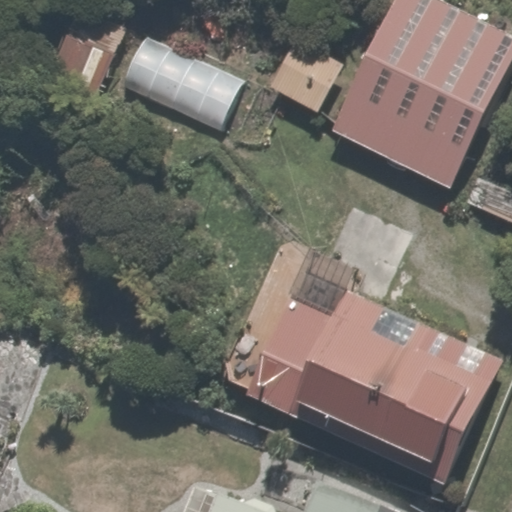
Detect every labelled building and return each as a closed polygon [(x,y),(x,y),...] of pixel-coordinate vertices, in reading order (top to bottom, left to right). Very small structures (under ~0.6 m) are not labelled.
[(137,23),(87,0),(81,0),(49,68),(104,94),(137,23)] [(511,79),(511,17),(472,0),(396,0),(342,122),(468,178),(511,79)] [(255,76),(145,25),(122,74),(232,125),(255,76)] [(355,48),(303,25),(279,83),(330,105),(355,48)] [(251,382),(447,472),(460,478),(511,363),(511,359),(389,303),(399,280),(315,242),(251,382)] [(423,511),(424,510),(324,470),(309,509),(200,465),(181,511),(423,511)]
